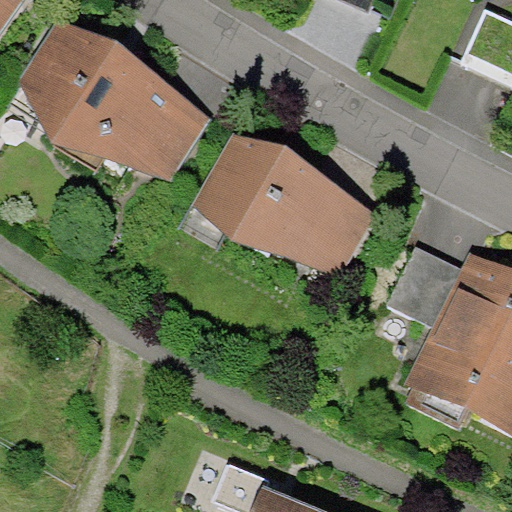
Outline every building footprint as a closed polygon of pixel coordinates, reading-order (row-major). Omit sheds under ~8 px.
[(0,0),(0,28),(19,0),(0,0)] [(378,0),(317,0),(316,3),(367,26),(378,0)] [(209,118),(62,19),(16,86),(163,185),(209,118)] [(511,33),(481,20),(458,75),(511,98),(511,33)] [(371,212),(236,134),(194,207),(329,285),(371,212)] [(454,280),(404,257),(377,312),(429,337),(398,402),(511,456),(511,289),(461,265),(454,280)] [(272,490),(224,470),(207,510),(212,511),(290,511),(270,503),(272,490)]
